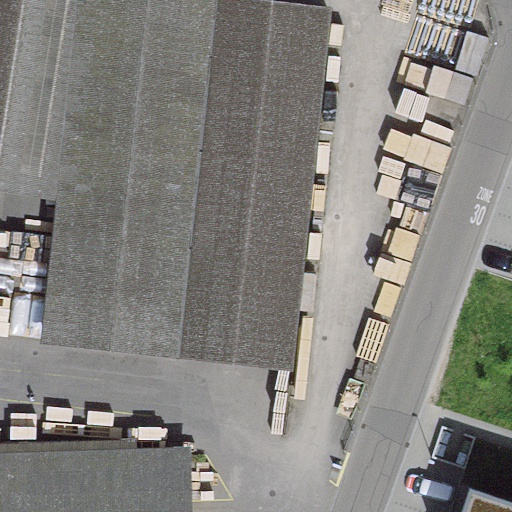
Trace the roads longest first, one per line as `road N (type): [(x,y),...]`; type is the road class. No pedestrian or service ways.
road 1 (residential): [(355,511),(511,70)]
road 2 (unknown): [(395,399),(0,374)]
